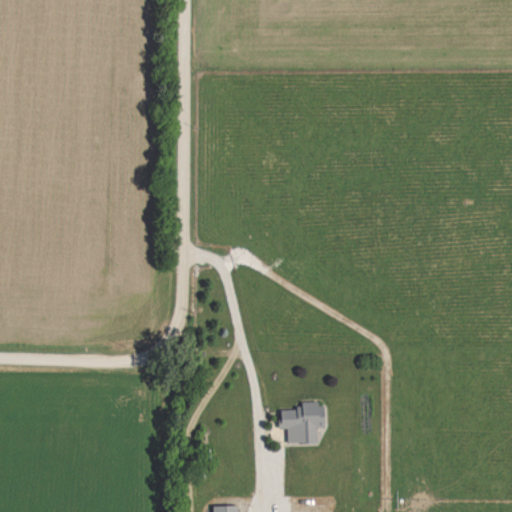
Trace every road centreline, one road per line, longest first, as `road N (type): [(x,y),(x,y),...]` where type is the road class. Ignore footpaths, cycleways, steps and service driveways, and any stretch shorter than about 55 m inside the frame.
road 1 (residential): [(164,349),(181,265),(188,0)]
road 2 (residential): [(0,345),(164,349)]
